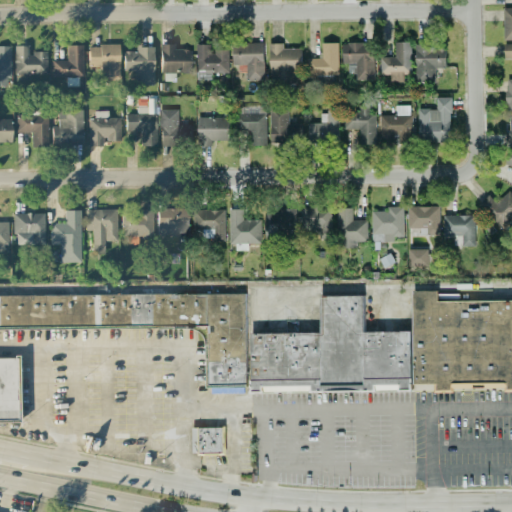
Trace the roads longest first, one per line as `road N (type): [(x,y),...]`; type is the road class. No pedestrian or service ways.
road 1 (secondary): [(511,504),(249,498),(32,455)]
road 2 (residential): [(470,164),(456,173),(0,179)]
road 3 (residential): [(472,9),(0,13)]
road 4 (residential): [(471,0),(470,164)]
road 5 (secondary): [(0,478),(157,511)]
